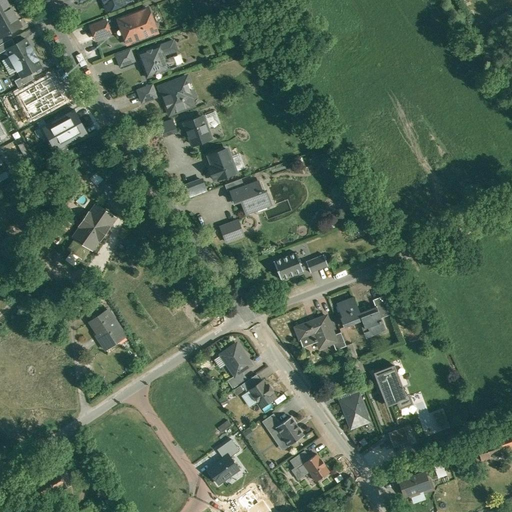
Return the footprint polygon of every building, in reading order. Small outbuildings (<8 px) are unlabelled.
[(7,1),(0,4),(0,21),(14,14),(15,14),(17,13),(9,0),(7,0),(7,1)] [(103,0),(108,11),(133,1),(133,0),(125,4),(123,0),(103,0)] [(148,8),(118,19),(128,44),(157,32),(148,8)] [(14,14),(0,21),(0,34),(1,37),(2,37),(10,32),(21,26),(15,14),(14,14)] [(511,15),(492,25),(494,29),(511,18),(511,15)] [(106,20),(91,26),(96,39),(111,33),(106,20)] [(10,32),(2,37),(1,37),(0,37),(0,45),(12,38),(13,38),(10,32)] [(0,45),(0,53),(8,49),(16,44),(12,38),(0,45)] [(16,44),(8,49),(11,56),(9,57),(13,64),(35,52),(31,45),(30,45),(26,39),(16,44)] [(174,40),(153,48),(153,47),(145,50),(146,51),(139,53),(147,77),(154,74),(155,75),(163,72),(162,71),(177,66),(174,56),(166,59),(164,55),(177,50),(174,40)] [(131,49),(116,54),(120,67),(135,61),(131,49)] [(35,52),(13,64),(17,71),(19,70),(23,76),(23,77),(31,73),(42,67),(38,60),(39,59),(35,52)] [(31,73),(23,77),(23,76),(15,81),(19,87),(34,79),(31,73)] [(187,77),(160,87),(170,114),(187,107),(185,102),(187,98),(194,95),(187,77)] [(153,85),(138,90),(142,102),(157,97),(153,85)] [(75,110),(42,127),(52,148),(85,131),(75,110)] [(204,116),(185,122),(193,146),(212,140),(204,116)] [(160,137),(175,132),(170,118),(155,124),(160,137)] [(229,148),(209,155),(217,179),(238,172),(229,148)] [(94,173),(89,177),(95,184),(100,179),(94,173)] [(105,177),(96,184),(106,196),(115,189),(105,177)] [(199,177),(181,184),(187,198),(205,190),(199,177)] [(242,178),(225,185),(228,194),(232,192),(245,187),(242,178)] [(245,187),(232,192),(236,203),(242,201),(246,213),(257,209),(255,205),(269,200),(265,189),(262,190),(258,182),(245,187)] [(75,240),(68,249),(82,259),(89,249),(92,251),(99,241),(100,242),(111,227),(110,226),(116,217),(96,203),(90,212),(89,211),(78,226),(79,227),(72,238),(75,240)] [(353,225),(357,235),(373,229),(369,219),(353,225)] [(238,220),(221,227),(227,242),(243,235),(238,220)] [(133,243),(127,251),(142,261),(147,253),(133,243)] [(296,253),(273,262),(281,280),(303,271),(302,270),(308,268),(306,262),(300,264),(296,253)] [(323,255),(306,262),(308,268),(310,273),(328,266),(323,255)] [(386,293),(371,299),(374,306),(376,305),(380,317),(393,312),(386,293)] [(359,309),(354,296),(337,302),(342,316),(344,316),(347,324),(361,319),(364,326),(367,325),(371,335),(385,329),(380,317),(376,305),(374,306),(366,309),(365,306),(359,309)] [(110,312),(102,317),(100,314),(90,320),(102,339),(100,340),(106,349),(117,342),(115,338),(124,333),(110,312)] [(319,318),(310,322),(296,328),(304,347),(318,342),(320,348),(333,343),(336,342),(334,335),(326,316),(319,319),(319,318)] [(347,346),(342,332),(334,335),(336,342),(333,343),(336,350),(347,346)] [(242,355),(235,345),(221,354),(235,375),(235,376),(242,371),(252,364),(244,354),(242,355)] [(396,365),(375,373),(388,406),(400,401),(408,398),(407,394),(396,365)] [(235,375),(227,380),(233,388),(247,378),(242,371),(235,376),(235,375)] [(257,374),(242,384),(245,388),(248,392),(250,390),(262,381),(257,374)] [(262,381),(250,390),(253,395),(252,396),(256,402),(258,401),(261,406),(275,397),(272,392),(273,391),(269,384),(267,385),(264,380),(262,381)] [(242,384),(234,390),(237,394),(245,388),(242,384)] [(362,387),(349,392),(351,398),(359,395),(364,393),(362,387)] [(408,398),(400,401),(403,408),(416,403),(412,392),(407,394),(408,398)] [(351,398),(341,401),(347,417),(349,416),(353,427),(369,421),(359,395),(351,398)] [(447,426),(442,410),(433,414),(437,425),(439,424),(441,428),(447,426)] [(281,424),(274,413),(262,421),(270,431),(281,424)] [(305,435),(292,416),(281,424),(270,431),(275,440),(282,435),(289,446),(305,435)] [(403,426),(388,432),(394,448),(409,442),(403,426)] [(253,435),(249,430),(244,433),(248,438),(253,435)] [(495,440),(481,445),(477,446),(478,448),(482,460),(489,458),(491,462),(502,458),(500,452),(511,447),(511,433),(495,439),(495,440)] [(479,440),(470,443),(472,450),(478,448),(477,446),(481,445),(479,440)] [(461,454),(472,450),(470,443),(458,448),(461,454)] [(305,450),(290,460),(295,467),(292,470),(298,480),(310,472),(310,471),(306,474),(298,473),(298,468),(298,467),(311,458),(305,450)] [(242,469),(230,454),(212,465),(225,482),(242,469)] [(311,458),(298,467),(298,468),(302,473),(306,474),(310,471),(310,472),(317,481),(330,472),(325,465),(326,465),(322,459),(321,459),(317,454),(311,458)] [(53,474),(36,483),(45,499),(78,481),(66,459),(50,468),(53,474)] [(446,475),(441,461),(433,463),(438,477),(446,475)] [(425,472),(400,481),(405,496),(410,495),(410,496),(419,493),(419,491),(430,487),(425,472)]
